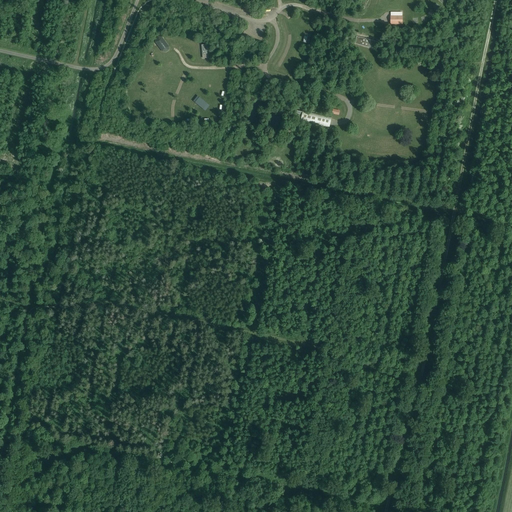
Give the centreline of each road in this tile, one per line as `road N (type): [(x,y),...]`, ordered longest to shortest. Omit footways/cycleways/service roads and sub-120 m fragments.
road 1 (track): [(385,511),(425,356),(495,0)]
road 2 (track): [(511,221),(75,140)]
road 3 (track): [(418,385),(296,342),(106,301),(50,309),(0,298)]
road 4 (track): [(92,143),(511,229)]
road 5 (track): [(41,308),(103,0)]
road 6 (track): [(29,306),(87,0)]
